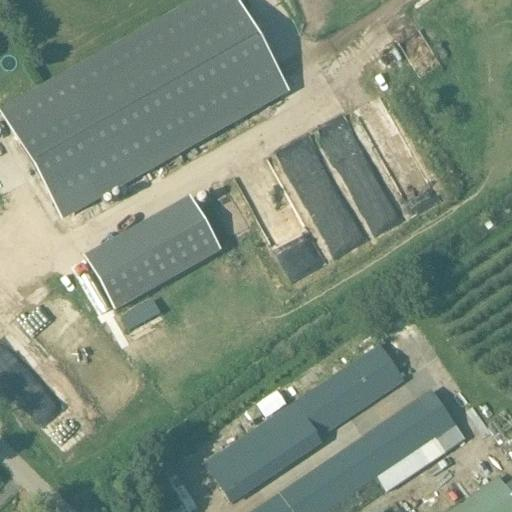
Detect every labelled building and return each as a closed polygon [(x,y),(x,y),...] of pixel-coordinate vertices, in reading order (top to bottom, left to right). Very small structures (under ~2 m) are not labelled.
[(231,0),(199,0),(0,112),(0,113),(60,219),(284,92),(231,0)] [(321,131),(355,202),(382,189),(348,118),(321,131)] [(113,313),(131,303),(101,251),(83,261),(113,313)] [(321,447),(316,440),(402,384),(378,348),(203,466),(230,508),(321,447)] [(377,481),(439,439),(415,403),(254,511),(351,511),(383,490),(377,481)] [(196,511),(197,511),(164,461),(144,475),(166,511),(196,511)] [(511,511),(511,502),(496,480),(450,511),(511,511)]
